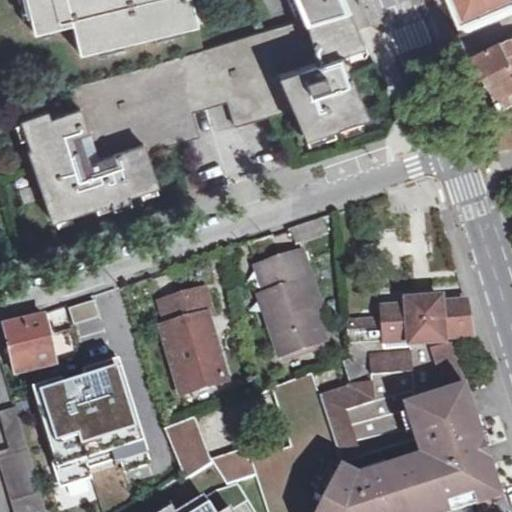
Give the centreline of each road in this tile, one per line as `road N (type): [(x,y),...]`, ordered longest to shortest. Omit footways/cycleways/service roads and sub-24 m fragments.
road 1 (residential): [(454,153),(0,302)]
road 2 (tertiary): [(511,330),(454,153)]
road 3 (tertiary): [(454,153),(394,0)]
